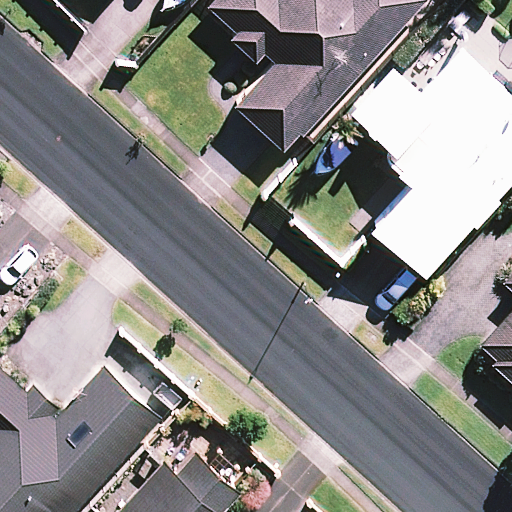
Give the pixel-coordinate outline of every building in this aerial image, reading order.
[(310,140),(434,4),(429,0),(223,0),(212,12),(241,38),(235,44),(260,67),(269,57),(280,66),(239,112),(289,157),(307,137),(310,140)] [(374,231),(429,280),(511,188),(511,92),(466,52),(427,95),(399,70),(355,119),(407,167),(399,176),(413,188),(374,231)] [(511,331),(492,354),(507,367),(502,373),(511,381),(511,331)] [(0,511),(83,511),(167,422),(109,370),(61,422),(58,419),(65,412),(38,387),(31,394),(6,371),(0,376),(0,511)] [(233,511),(247,498),(201,456),(182,476),(170,465),(126,511),(233,511)]
